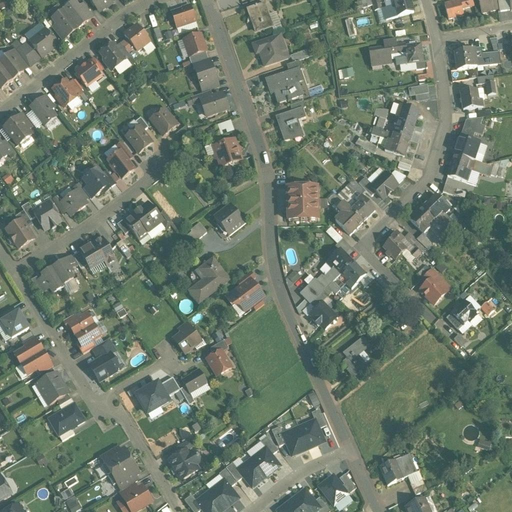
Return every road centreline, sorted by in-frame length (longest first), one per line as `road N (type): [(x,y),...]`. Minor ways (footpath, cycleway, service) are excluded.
road 1 (residential): [(348,452),(281,300),(267,175),(208,0)]
road 2 (residential): [(436,41),(448,123),(428,179),(361,249),(450,338)]
road 3 (residential): [(158,0),(133,8),(0,112)]
road 4 (residential): [(14,272),(97,221),(170,162)]
road 5 (residential): [(14,272),(96,406)]
road 6 (residential): [(96,406),(125,421),(180,511)]
